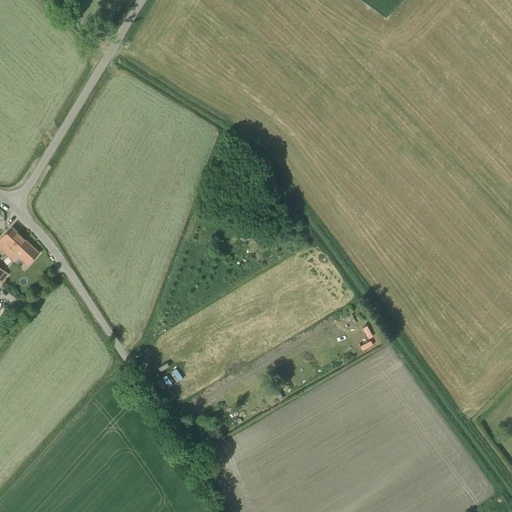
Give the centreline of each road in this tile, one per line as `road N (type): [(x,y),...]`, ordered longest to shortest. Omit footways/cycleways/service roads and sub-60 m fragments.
road 1 (unclassified): [(222,511),(198,459),(43,237),(14,208)]
road 2 (unclassified): [(14,208),(141,0)]
